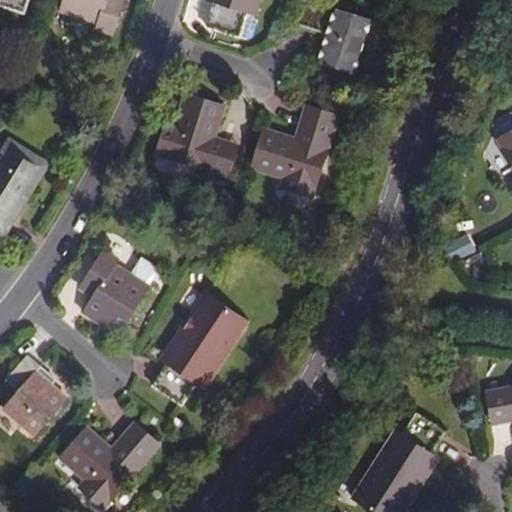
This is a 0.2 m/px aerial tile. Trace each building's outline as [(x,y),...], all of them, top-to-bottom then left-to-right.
[(0,0),(0,2),(24,11),(27,0),(0,0)] [(64,0),(63,6),(101,18),(99,26),(112,30),(121,2),(116,0),(64,0)] [(214,0),(207,23),(241,34),(249,7),(256,9),(258,0),(214,0)] [(325,0),(299,0),(293,21),(326,32),(317,59),(351,70),(367,18),(325,3),(325,0)] [(223,101),(184,88),(173,124),(163,121),(153,148),(224,172),(234,144),(212,136),(223,101)] [(297,137),(263,126),(250,164),(287,177),(283,186),(310,194),(337,113),(308,103),(297,137)] [(511,132),(496,141),(511,166),(511,132)] [(43,163),(10,141),(0,155),(0,225),(1,226),(43,163)] [(84,309),(119,330),(145,289),(110,267),(113,262),(101,254),(85,279),(97,286),(84,309)] [(196,315),(168,359),(170,360),(155,382),(184,401),(199,381),(206,384),(249,318),(205,289),(190,312),(196,315)] [(162,356),(168,359),(196,315),(190,312),(162,356)] [(19,390),(6,405),(37,433),(69,396),(53,381),(57,376),(29,353),(7,379),(19,390)] [(511,384),(489,389),(494,418),(511,414),(511,384)] [(405,497),(433,456),(449,433),(419,412),(404,433),(399,430),(353,495),(377,511),(401,511),(411,500),(405,497)] [(62,452),(90,477),(84,485),(106,504),(160,441),(138,421),(116,447),(88,423),(62,452)] [(439,459),(433,456),(405,497),(411,500),(439,459)]
